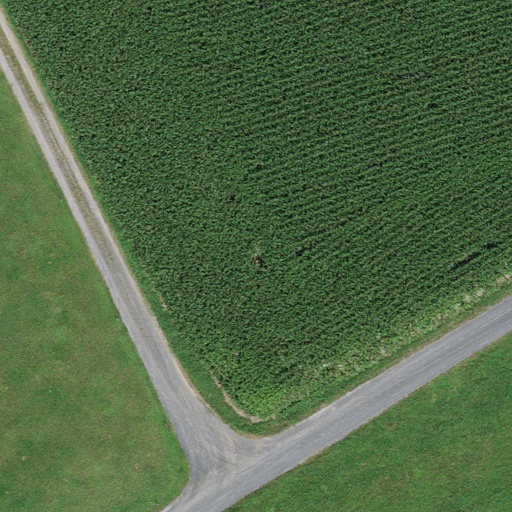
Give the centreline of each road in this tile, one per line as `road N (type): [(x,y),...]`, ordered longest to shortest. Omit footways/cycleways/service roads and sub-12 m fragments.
road 1 (track): [(216,484),(0,59)]
road 2 (track): [(511,321),(216,484)]
